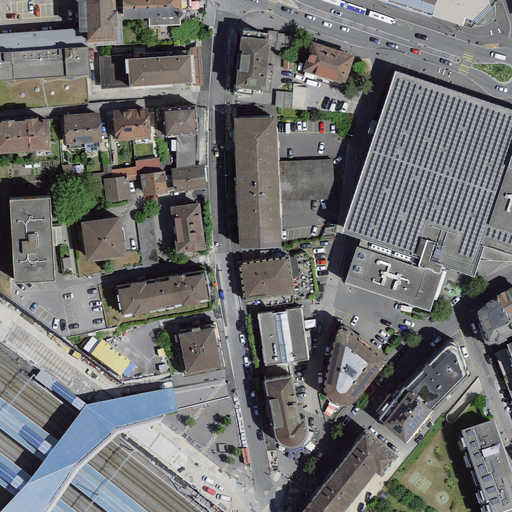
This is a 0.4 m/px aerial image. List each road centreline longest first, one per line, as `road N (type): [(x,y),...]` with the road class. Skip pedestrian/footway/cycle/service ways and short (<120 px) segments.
road 1 (tertiary): [(228,0),(217,97),(220,226),(266,503)]
road 2 (secondary): [(247,0),(463,69),(495,91),(511,90)]
road 3 (residential): [(460,310),(399,368),(306,482),(266,503)]
road 4 (secondary): [(511,55),(469,51),(310,0)]
road 5 (residential): [(511,442),(460,310)]
road 6 (unclassified): [(0,308),(113,392)]
